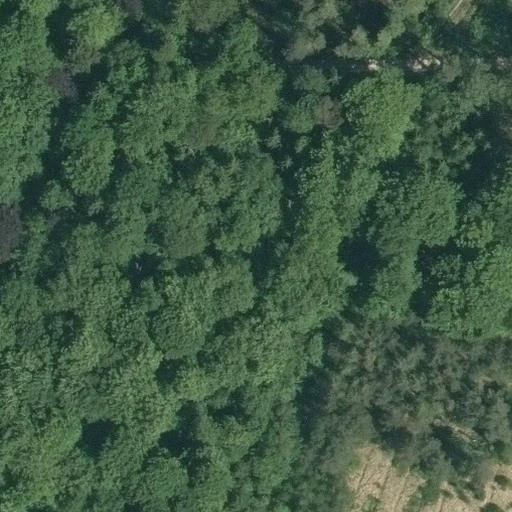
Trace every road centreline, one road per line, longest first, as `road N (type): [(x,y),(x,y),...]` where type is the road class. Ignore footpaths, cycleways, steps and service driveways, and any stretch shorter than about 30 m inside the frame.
road 1 (track): [(422,68),(99,62)]
road 2 (track): [(0,306),(99,62)]
